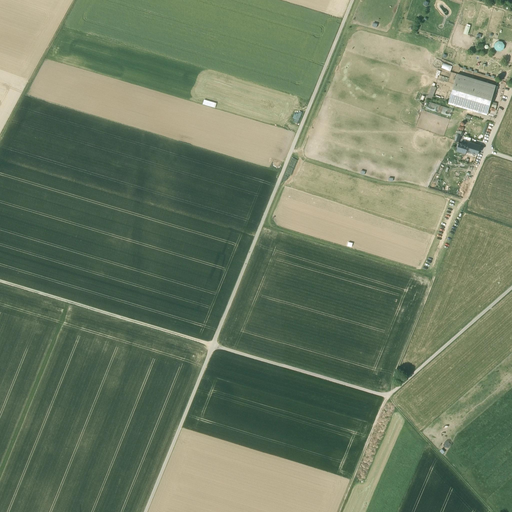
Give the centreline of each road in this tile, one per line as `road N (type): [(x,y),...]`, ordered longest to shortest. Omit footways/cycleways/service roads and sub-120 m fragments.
road 1 (unclassified): [(352,0),(145,511)]
road 2 (track): [(212,346),(387,398),(511,289)]
road 3 (track): [(486,150),(384,397)]
road 4 (track): [(212,346),(0,282)]
road 5 (track): [(77,0),(0,140)]
road 6 (track): [(387,400),(491,511)]
road 7 (track): [(340,511),(387,398)]
